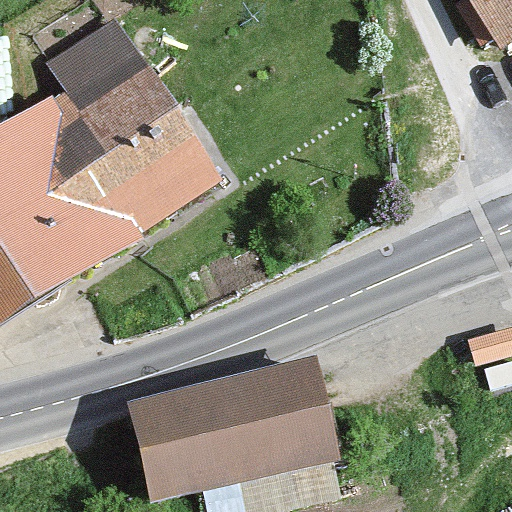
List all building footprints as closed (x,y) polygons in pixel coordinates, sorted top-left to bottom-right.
[(511,0),(470,0),(459,7),(483,48),(500,38),(508,52),(511,49),(511,43),(508,36),(511,33),(511,0)] [(0,322),(213,187),(112,28),(47,69),(67,100),(0,143),(0,322)] [(511,328),(469,341),(475,365),(511,354),(511,328)] [(311,375),(132,413),(152,503),(210,490),(326,465),(330,464),(311,375)] [(326,465),(210,490),(214,511),(281,511),(333,501),(326,465)]
